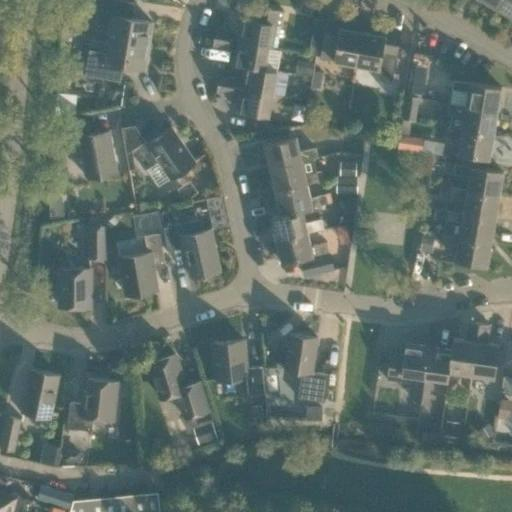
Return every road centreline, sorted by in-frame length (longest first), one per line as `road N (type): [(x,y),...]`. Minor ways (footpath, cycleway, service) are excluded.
road 1 (residential): [(248,292),(244,241),(218,141),(188,95),(185,56),(197,0)]
road 2 (unclassified): [(511,289),(391,308),(248,292)]
road 3 (unclassified): [(248,292),(89,336),(0,322)]
road 4 (tertiary): [(0,219),(27,0)]
